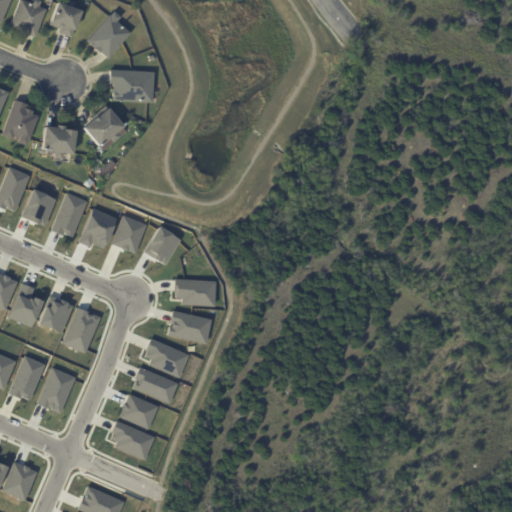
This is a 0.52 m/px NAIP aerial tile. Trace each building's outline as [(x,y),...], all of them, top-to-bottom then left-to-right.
[(0,0),(12,0),(2,24),(0,23),(0,0)] [(41,23),(36,37),(22,32),(23,31),(10,26),(20,0),(23,0),(31,3),(32,0),(39,0),(42,1),(40,7),(46,9),(41,23)] [(69,37),(57,33),(59,29),(49,25),(58,1),(65,4),(66,0),(69,0),(75,2),(73,7),(82,10),(75,30),(73,30),(70,38),(69,37)] [(131,33),(110,59),(102,52),(101,53),(87,42),(110,15),(111,16),(115,11),(122,17),(118,22),(131,33)] [(114,89),(114,84),(110,84),(111,70),(155,73),(153,104),(113,102),(114,89)] [(0,89),(10,94),(0,117),(0,89)] [(16,101),(29,106),(28,109),(33,111),(32,114),(39,117),(28,147),(18,143),(20,137),(14,135),(12,139),(2,135),(14,101),(16,101)] [(124,127),(116,134),(119,138),(112,144),(109,140),(100,148),(84,129),(92,121),(90,119),(105,106),(124,127)] [(71,155),(62,154),(61,159),(52,158),(53,153),(41,151),(44,127),(55,128),(56,125),(65,126),(64,130),(76,131),(73,155),(71,155)] [(113,170),(105,178),(100,172),(107,165),(113,170)] [(0,184),(8,167),(28,176),(13,209),(5,206),(3,210),(0,208),(0,184)] [(30,189),(54,198),(43,226),(19,217),(30,189)] [(65,192),(86,201),(71,237),(62,233),(61,235),(49,230),(65,192)] [(91,207),(116,218),(103,249),(90,243),(88,247),(76,242),(91,207)] [(121,215),(145,224),(133,253),(110,244),(121,215)] [(157,226),(179,239),(163,265),(141,252),(157,226)] [(0,274),(16,281),(3,311),(0,309),(0,274)] [(173,278),(215,281),(213,307),(180,305),(180,299),(173,299),(174,292),(172,291),(173,278)] [(20,283),(33,288),(29,296),(41,301),(29,328),(5,317),(20,283)] [(48,295),(71,305),(59,334),(36,324),(48,295)] [(75,307),(99,317),(83,354),(59,344),(75,307)] [(171,311),(210,319),(204,344),(166,335),(171,311)] [(149,338),(187,355),(177,379),(146,366),(149,360),(143,357),(145,351),(144,351),(149,338)] [(0,355),(14,361),(1,391),(0,390),(0,355)] [(6,394),(18,399),(19,396),(27,400),(43,365),(23,356),(6,394)] [(50,367),(74,377),(58,414),(34,404),(50,367)] [(138,367),(151,372),(176,383),(168,404),(132,389),(135,380),(133,379),(138,367)] [(127,393),(156,406),(146,430),(116,417),(127,393)] [(115,420),(153,436),(142,460),(113,447),(115,442),(109,439),(111,434),(109,433),(115,420)] [(0,488),(12,461),(35,471),(22,501),(0,491),(0,488)] [(86,486),(122,502),(117,511),(82,511),(76,509),(86,486)]
